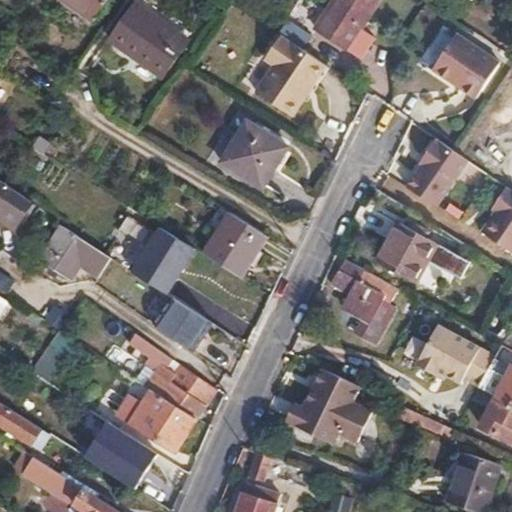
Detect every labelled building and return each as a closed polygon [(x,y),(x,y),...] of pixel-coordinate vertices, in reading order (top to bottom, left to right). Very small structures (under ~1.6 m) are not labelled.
[(104,0),(63,0),(91,20),(104,0)] [(382,0),(338,0),(318,31),(350,51),(382,0)] [(186,38),(134,2),(109,38),(160,74),(186,38)] [(312,34),(288,18),(279,32),(281,33),(303,48),(312,34)] [(438,71),(456,30),(442,23),(423,64),(438,71)] [(459,32),(435,72),(481,101),(506,61),(459,32)] [(302,96),(324,62),(303,48),(281,33),(265,56),(274,64),(256,89),(292,115),(303,99),(302,96)] [(260,189),(286,148),(246,122),(220,163),(260,189)] [(407,185),(441,208),(473,162),(440,138),(407,185)] [(0,218),(15,230),(34,203),(31,201),(0,179),(0,218)] [(511,249),(511,189),(507,187),(482,233),(511,249)] [(239,279),(265,236),(228,213),(202,256),(215,264),(239,279)] [(380,263),(416,283),(438,243),(402,223),(380,263)] [(72,280),(94,246),(64,226),(63,226),(42,260),(72,280)] [(158,226),(131,271),(166,293),(194,248),(158,226)] [(401,289),(346,259),(333,283),(353,295),(345,309),(368,321),(360,337),(378,347),(398,310),(392,306),(401,289)] [(228,313),(248,285),(239,279),(215,264),(197,293),(228,313)] [(0,271),(0,289),(8,294),(15,282),(0,271)] [(174,296),(156,323),(197,351),(216,324),(174,296)] [(419,364),(477,392),(497,352),(439,324),(419,364)] [(198,417),(217,387),(175,359),(137,332),(131,341),(151,355),(145,364),(158,372),(149,386),(198,417)] [(35,375),(60,387),(80,345),(54,333),(35,375)] [(511,333),(503,344),(511,349),(511,333)] [(511,349),(503,344),(501,347),(481,385),(499,395),(483,425),(511,440),(511,349)] [(364,386),(325,368),(305,407),(298,403),(289,421),(336,443),(341,432),(360,441),(375,411),(356,402),(364,386)] [(176,449),(198,417),(149,386),(140,380),(119,414),(176,449)] [(0,423),(32,443),(42,428),(0,401),(0,423)] [(430,429),(433,419),(400,403),(395,413),(430,429)] [(157,479),(169,460),(102,417),(90,435),(157,479)] [(123,511),(24,450),(17,463),(89,509),(87,511),(123,511)] [(265,481),(273,456),(258,451),(249,475),(265,481)] [(476,511),(489,511),(506,467),(469,454),(451,503),(476,511)] [(276,511),(282,494),(247,483),(237,511),(232,511),(276,511)] [(353,511),(358,502),(339,493),(330,511),(353,511)]
